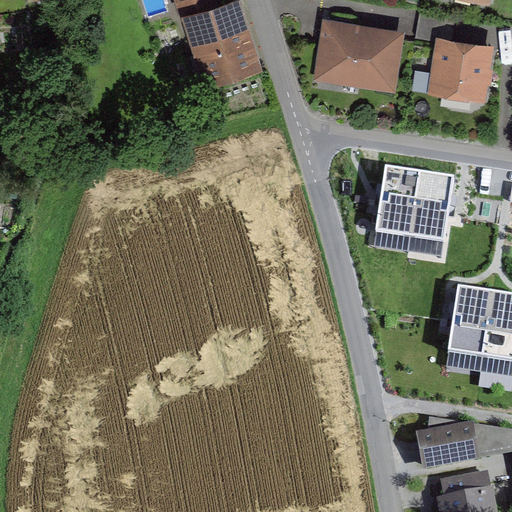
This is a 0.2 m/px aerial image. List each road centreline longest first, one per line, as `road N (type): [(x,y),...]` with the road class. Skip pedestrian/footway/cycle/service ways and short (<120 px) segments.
road 1 (unclassified): [(296,126),(368,398),(388,511)]
road 2 (residential): [(511,160),(296,126)]
road 3 (unclassified): [(256,0),(296,126)]
